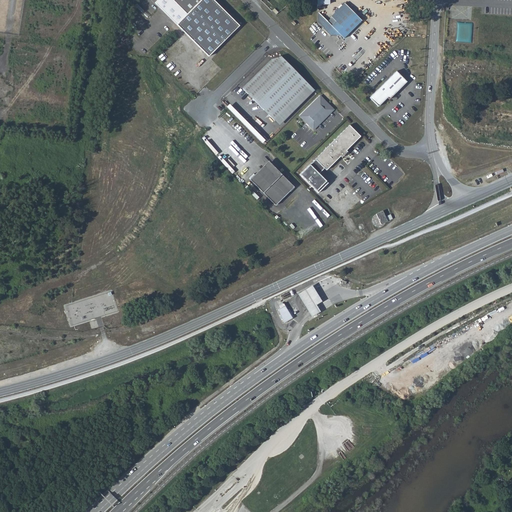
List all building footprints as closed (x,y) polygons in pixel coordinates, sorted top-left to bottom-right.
[(176,23),(209,55),(239,25),(214,0),(157,0),(155,2),(176,23)] [(328,21),(319,13),(319,21),(324,27),(323,27),(330,35),(330,33),(335,34),(336,35),(341,35),(344,38),(362,21),(345,3),(331,16),(332,17),(328,21)] [(473,33),(473,46),(485,46),(485,49),(489,49),(489,46),(493,46),(494,34),(473,33)] [(272,59),(242,88),(274,120),(309,85),(281,56),(272,59)] [(389,100),(407,82),(396,72),(370,98),(379,107),(388,99),(389,100)] [(309,85),(274,120),(279,125),(314,90),(309,85)] [(320,96),(300,116),(305,122),(313,129),(322,120),(322,121),(325,118),(324,118),(333,109),(320,96)] [(333,109),(324,118),(325,118),(334,109),(333,109)] [(511,112),(496,112),(495,126),(511,127),(511,112)] [(322,120),(313,129),(313,130),(322,121),(322,120)] [(349,125),(316,158),(327,170),(341,156),(342,157),(348,152),(346,150),(360,136),(349,125)] [(264,165),(286,188),(290,183),(268,161),(264,165)] [(249,180),(272,202),(286,188),(264,165),(249,180)] [(385,215),(378,218),(384,228),(390,225),(396,223),(393,218),(388,220),(385,215)] [(313,286),(299,295),(313,318),(321,313),(317,306),(323,302),(313,286)] [(292,290),(275,298),(276,302),(277,304),(295,296),(294,294),(292,290)] [(286,306),(278,311),(285,324),(293,320),(286,306)] [(173,314),(161,319),(164,326),(176,321),(173,314)]
